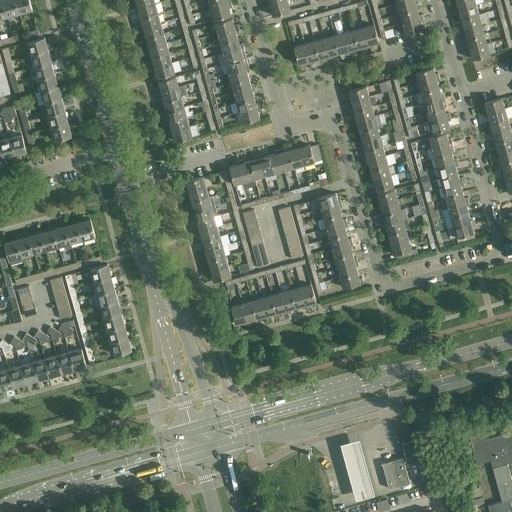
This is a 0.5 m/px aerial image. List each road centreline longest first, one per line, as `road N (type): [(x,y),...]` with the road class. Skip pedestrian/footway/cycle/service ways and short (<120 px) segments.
road 1 (residential): [(460,92),(500,254),(385,286),(333,122),(283,122),(248,0)]
road 2 (tertiary): [(511,345),(215,425)]
road 3 (tertiary): [(222,448),(511,366)]
road 4 (unclassified): [(215,425),(140,230)]
road 5 (unclassified): [(140,230),(194,431)]
road 6 (tertiary): [(0,509),(200,455)]
road 7 (tertiary): [(194,431),(0,484)]
road 8 (residential): [(116,147),(74,0)]
